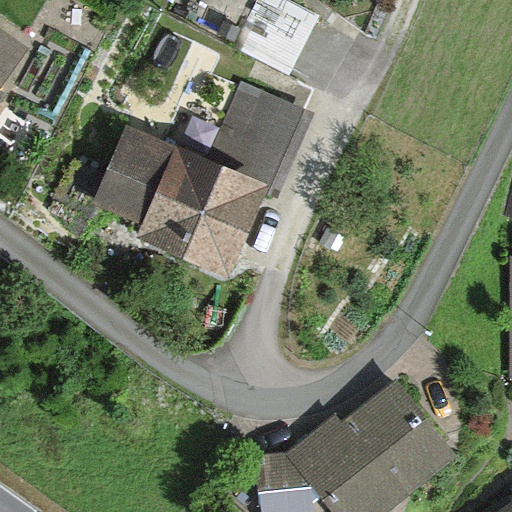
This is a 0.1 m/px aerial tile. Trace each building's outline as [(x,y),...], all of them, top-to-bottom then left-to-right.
[(336,0),(310,0),(332,10),(336,0)] [(250,52),(299,67),(309,32),(260,18),(250,52)] [(0,80),(23,48),(0,31),(0,80)] [(211,153),(143,123),(121,175),(87,160),(68,202),(102,231),(114,202),(247,260),(310,117),(240,87),(211,153)] [(429,511),(487,463),(420,386),(366,433),(360,426),(320,461),(284,463),(287,511),(429,511)]
